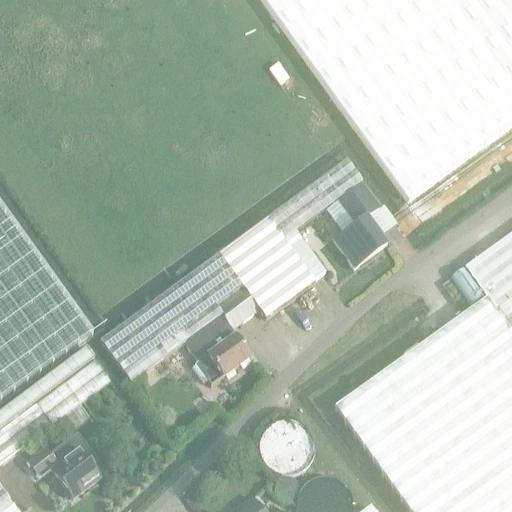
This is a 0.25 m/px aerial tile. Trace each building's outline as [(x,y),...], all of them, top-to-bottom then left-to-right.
[(511,0),(258,0),(353,131),(407,206),(511,129),(511,0)] [(278,66),(269,73),(280,89),(289,82),(278,66)] [(347,167),(269,225),(282,244),(283,245),(295,236),(338,205),(362,188),(347,167)] [(355,229),(333,245),(353,272),(386,248),(380,239),(367,221),(368,220),(379,213),(380,212),(362,188),(338,205),(355,229)] [(0,403),(80,346),(91,338),(0,210),(0,403)] [(129,387),(182,348),(220,320),(230,333),(257,313),(264,323),(313,287),(312,285),(283,245),(282,244),(269,225),(101,349),(129,387)] [(295,236),(283,245),(312,285),(324,276),(295,236)] [(511,238),(466,271),(491,304),(504,324),(511,318),(511,238)] [(491,304),(337,411),(409,511),(511,511),(511,334),(504,324),(491,304)] [(250,360),(230,333),(220,320),(182,348),(196,367),(194,368),(210,390),(250,360)] [(86,357),(0,421),(0,511),(1,511),(10,506),(0,492),(0,467),(21,453),(49,432),(50,431),(51,430),(65,420),(75,433),(89,422),(79,409),(108,387),(86,357)] [(45,451),(26,466),(38,482),(50,473),(72,502),(99,482),(87,466),(94,461),(76,436),(49,456),(45,451)] [(301,511),(357,511),(340,484),(328,492),(321,482),(294,500),(301,511)]
